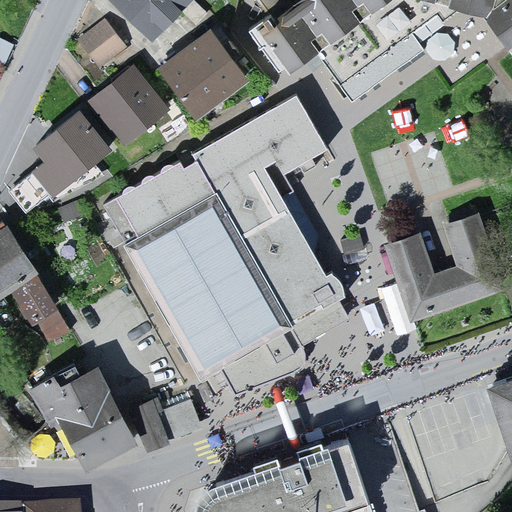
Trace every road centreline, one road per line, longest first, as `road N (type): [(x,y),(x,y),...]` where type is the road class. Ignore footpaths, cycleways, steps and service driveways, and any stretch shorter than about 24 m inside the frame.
road 1 (residential): [(113,482),(511,345)]
road 2 (tertiary): [(63,0),(0,136)]
